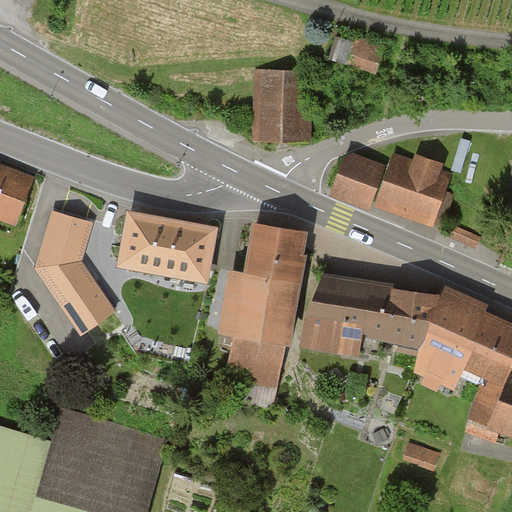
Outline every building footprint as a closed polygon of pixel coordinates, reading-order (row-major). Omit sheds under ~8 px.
[(353,55),(379,62),(384,45),(357,38),(353,55)] [(319,140),(315,71),(261,74),(264,143),(319,140)] [(342,191),(384,204),(396,166),(354,153),(342,191)] [(396,166),(384,204),(442,222),(458,171),(400,154),(396,166)] [(39,177),(0,161),(0,216),(21,225),(39,177)] [(102,294),(85,269),(96,217),(52,208),(38,275),(66,318),(102,294)] [(227,226),(137,209),(127,261),(157,267),(143,340),(210,352),(224,274),(218,273),(227,226)] [(295,339),(303,340),(317,227),(262,221),(256,268),(238,266),(230,331),(246,333),(240,380),(290,386),(295,339)] [(331,270),(311,346),(371,352),(373,333),(430,346),(422,370),(463,387),(474,364),(511,380),(511,316),(451,289),(403,282),(331,270)] [(511,393),(488,386),(477,420),(511,432),(511,393)] [(58,442),(0,426),(0,511),(152,511),(171,437),(66,411),(58,442)]
